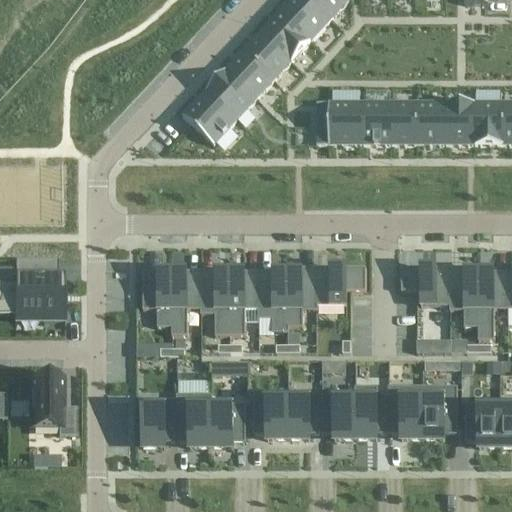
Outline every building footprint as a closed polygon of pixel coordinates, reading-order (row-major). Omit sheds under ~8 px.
[(311,45),(331,24),(305,0),(293,0),(279,15),(311,45)] [(305,0),(331,24),(348,5),(342,0),(305,0)] [(311,45),(279,15),(260,36),(291,66),(311,45)] [(291,66),(260,36),(243,55),(274,84),(291,66)] [(225,73),(257,102),(274,84),(243,55),(225,73)] [(206,94),(237,124),(257,102),(225,73),(206,94)] [(237,124),(206,94),(182,120),(214,149),(237,124)] [(317,105),(317,114),(330,114),(330,105),(317,105)] [(330,140),(330,149),(363,149),(363,106),(330,105),(330,114),(330,123),(330,131),(330,140)] [(392,149),(392,106),(363,106),(363,149),(392,149)] [(418,106),(392,106),(392,149),(418,149),(418,106)] [(418,106),(418,149),(446,149),(446,106),(418,106)] [(475,149),(475,106),(446,106),(446,149),(475,149)] [(504,149),(504,106),(475,106),(475,149),(504,149)] [(317,114),(317,123),(330,123),(330,114),(317,114)] [(317,123),(317,131),(330,131),(330,123),(317,123)] [(317,131),(317,140),(330,140),(330,131),(317,131)] [(317,140),(317,149),(330,149),(330,140),(317,140)] [(43,325),(65,325),(65,279),(57,279),(57,263),(28,263),(16,263),(16,284),(0,283),(0,317),(12,317),(43,317),(43,325)] [(288,277),(288,331),(289,331),(303,331),(303,314),(318,314),(318,309),(317,309),(317,271),(301,271),(301,277),(288,277)] [(317,271),(317,309),(318,309),(347,309),(347,295),(366,295),(366,271),(345,271),(345,273),(332,273),(332,271),(317,271)] [(422,271),(401,271),(401,295),(421,295),(421,309),(450,309),(451,309),(450,271),(435,271),(435,273),(422,273),(422,271)] [(450,309),(450,314),(464,314),(464,331),(478,331),(479,331),(479,277),(466,277),(466,271),(450,271),(451,309),(450,309)] [(143,275),(143,313),(157,313),(157,331),(172,331),(173,331),(173,277),(159,277),(159,275),(143,275)] [(172,331),(172,339),(188,340),(188,313),(201,313),(201,275),(187,275),(187,277),(173,277),(173,331),(172,331)] [(201,313),(201,318),(215,318),(215,339),(230,340),(230,277),(217,277),(217,275),(201,275),(201,313)] [(230,277),(230,340),(246,340),(246,313),(258,313),(259,313),(259,275),(244,275),(244,277),(230,277)] [(258,313),(258,323),(273,323),(273,336),(289,336),(289,331),(288,331),(288,277),(274,277),(274,275),(259,275),(259,313),(258,313)] [(478,331),(478,344),(494,344),(494,313),(508,313),(508,275),(493,275),(493,277),(479,277),(479,331),(478,331)] [(342,345),(342,357),(351,357),(351,345),(342,345)] [(417,345),(417,357),(425,357),(425,345),(417,345)] [(218,349),(218,357),(230,357),(230,349),(218,349)] [(230,349),(230,357),(242,357),(242,349),(230,349)] [(467,349),(467,357),(479,357),(479,349),(467,349)] [(479,349),(479,357),(491,357),(491,349),(479,349)] [(424,364),(424,374),(460,374),(460,366),(424,364)] [(501,364),(501,375),(510,375),(510,364),(508,364),(501,364)] [(460,366),(460,381),(472,380),(472,366),(460,366)] [(31,381),(32,431),(59,431),(59,439),(77,438),(77,411),(63,411),(63,381),(31,381)] [(355,390),(355,400),(356,400),(356,443),(377,443),(378,438),(389,438),(389,400),(388,400),(378,400),(378,390),(355,390)] [(388,390),(388,400),(389,400),(389,438),(401,438),(401,443),(423,443),(423,390),(388,390)] [(423,390),(423,443),(445,443),(445,438),(457,438),(458,390),(423,390)] [(323,395),(288,395),(288,400),(288,443),(310,443),(310,438),(322,438),(322,399),(323,399),(323,395)] [(212,398),(176,398),(176,403),(177,403),(177,446),(189,446),(189,451),(211,451),(211,408),(212,408),(212,398)] [(322,399),(322,438),(334,438),(334,443),(356,443),(356,400),(355,400),(323,399),(322,399)] [(254,407),(254,438),(266,438),(267,443),(288,443),(288,400),(267,400),(254,400),(254,407)] [(511,402),(500,403),(500,451),(511,450),(511,402)] [(143,408),(143,451),(166,451),(166,446),(177,446),(177,403),(176,403),(143,403),(143,408)] [(465,408),(465,446),(478,446),(478,451),(500,451),(500,403),(499,403),(499,407),(478,407),(478,408),(465,408)] [(211,408),(211,451),(233,451),(233,446),(246,446),(246,408),(233,408),(233,407),(212,408),(211,408)]
